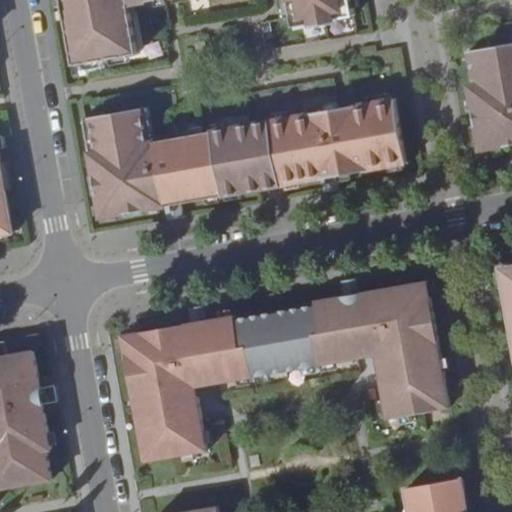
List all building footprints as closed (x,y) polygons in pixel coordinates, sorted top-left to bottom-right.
[(63,0),(74,60),(133,50),(124,0),(63,0)] [(295,0),(299,20),(358,10),(356,0),(295,0)] [(511,40),(472,48),(477,81),(472,82),(484,146),(511,140),(511,40)] [(340,171),(410,158),(396,93),(148,137),(143,104),(83,114),(101,213),(165,202),(180,200),(327,173),(340,171)] [(0,231),(17,228),(0,137),(0,231)] [(340,171),(327,173),(329,188),(343,186),(340,171)] [(180,200),(165,202),(167,217),(182,214),(180,200)] [(362,289),(359,274),(345,277),(347,291),(362,289)] [(192,319),(123,332),(145,458),(208,447),(197,384),(379,351),(390,414),(453,403),(431,277),(362,289),(347,291),(206,316),(192,319)] [(204,302),(189,305),(192,319),(206,316),(204,302)] [(10,352),(7,338),(0,339),(0,362),(8,361),(7,353),(10,352)] [(0,486),(54,477),(49,447),(55,446),(46,400),(46,398),(38,399),(36,389),(44,388),(44,385),(37,347),(10,352),(7,353),(8,361),(0,362),(0,486)] [(59,383),(44,385),(44,388),(36,389),(38,399),(46,398),(46,400),(61,398),(59,383)] [(411,504),(412,511),(471,511),(468,493),(411,504)] [(216,511),(215,503),(165,511),(216,511)]
